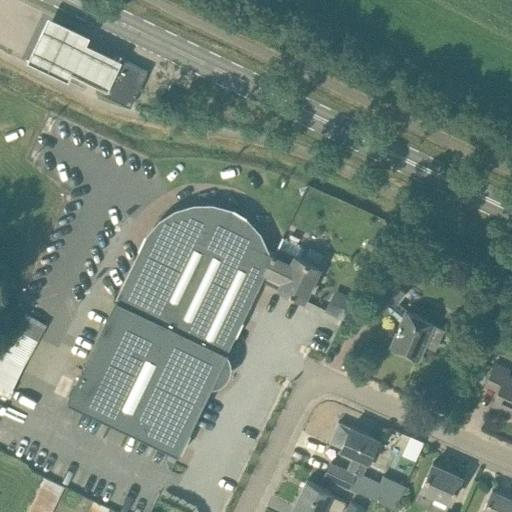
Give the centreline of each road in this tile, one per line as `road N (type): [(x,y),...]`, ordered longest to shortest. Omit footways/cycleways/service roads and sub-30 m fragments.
road 1 (primary): [(511,210),(69,0)]
road 2 (residential): [(244,511),(305,382),(320,375),(511,460)]
